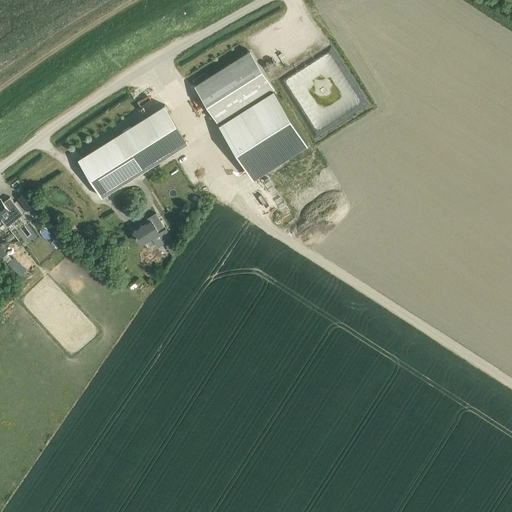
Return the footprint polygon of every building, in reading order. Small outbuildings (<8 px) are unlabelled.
[(309,144),(273,89),(249,51),(195,86),(219,124),(254,179),(309,144)] [(188,143),(165,105),(78,159),(102,197),(188,143)] [(283,181),(296,203),(331,182),(312,148),(268,173),(275,185),(283,181)] [(22,192),(16,197),(26,210),(33,206),(22,192)] [(0,197),(0,217),(1,218),(3,221),(7,226),(23,214),(10,196),(3,201),(0,198),(0,197)] [(158,246),(171,238),(155,212),(147,218),(149,221),(133,231),(137,237),(138,237),(141,243),(152,236),(158,246)]
